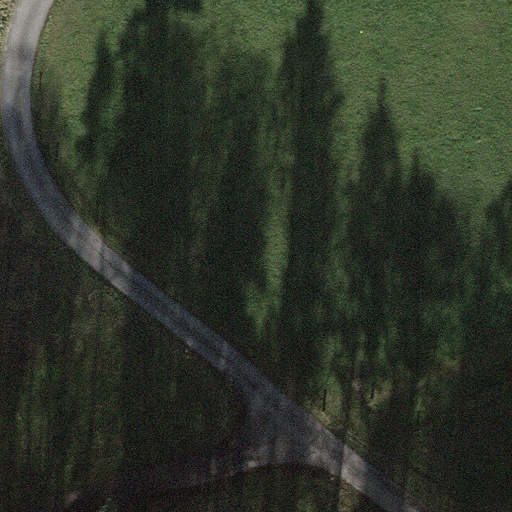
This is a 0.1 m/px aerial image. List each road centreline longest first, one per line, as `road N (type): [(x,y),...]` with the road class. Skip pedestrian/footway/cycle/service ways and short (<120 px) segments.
road 1 (residential): [(41,0),(28,33),(23,100),(29,164),(56,211),(293,427),(401,511)]
road 2 (track): [(293,427),(78,511)]
